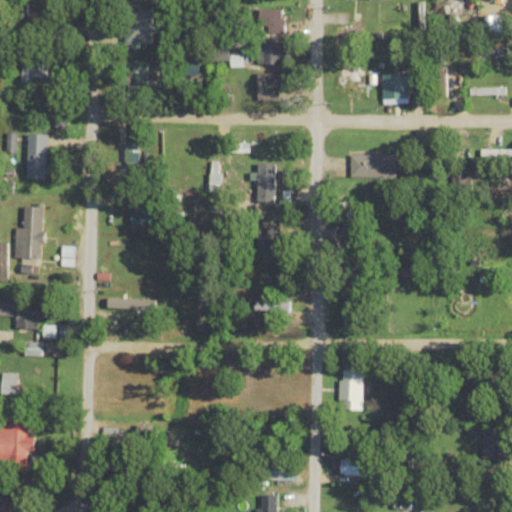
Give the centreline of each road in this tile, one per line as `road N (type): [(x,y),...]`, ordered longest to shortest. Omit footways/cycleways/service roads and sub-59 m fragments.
road 1 (residential): [(81,511),(90,0)]
road 2 (residential): [(313,511),(318,0)]
road 3 (residential): [(511,342),(83,343)]
road 4 (residential): [(511,121),(88,120)]
